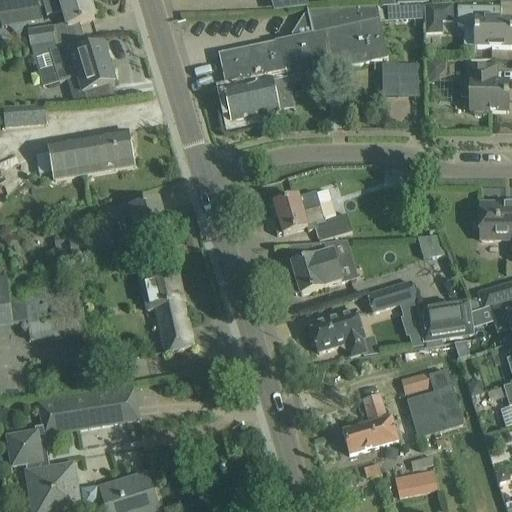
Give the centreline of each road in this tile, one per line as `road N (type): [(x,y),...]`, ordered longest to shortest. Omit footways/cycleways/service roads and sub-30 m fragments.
road 1 (tertiary): [(305,511),(201,177)]
road 2 (residential): [(201,177),(320,153),(407,152),(440,171),(511,171)]
road 3 (tertiary): [(201,177),(147,0)]
